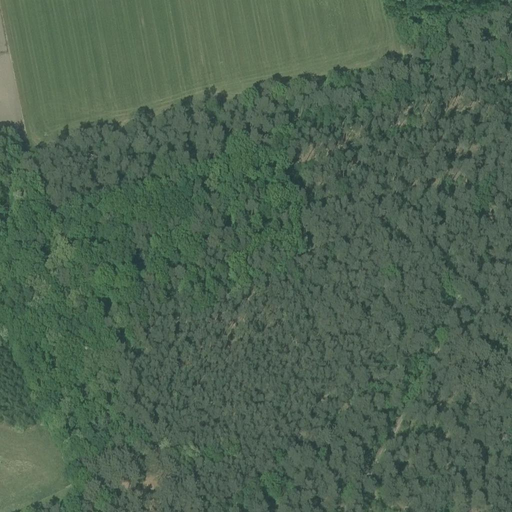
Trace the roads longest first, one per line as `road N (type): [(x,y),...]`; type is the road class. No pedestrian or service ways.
road 1 (track): [(511,120),(469,264),(432,349)]
road 2 (track): [(339,511),(432,349)]
